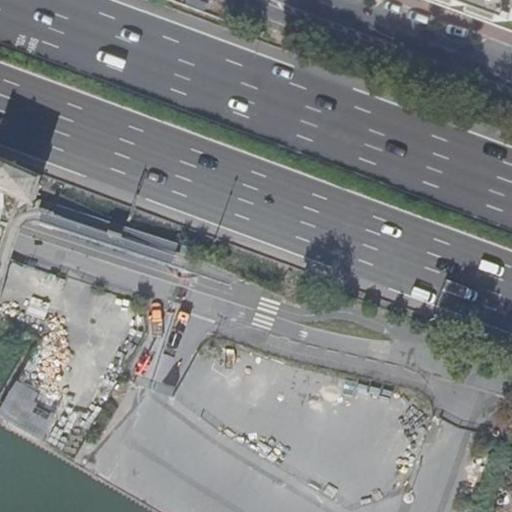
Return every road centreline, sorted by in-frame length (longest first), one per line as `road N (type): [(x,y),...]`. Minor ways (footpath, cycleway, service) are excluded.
road 1 (motorway): [(511,190),(0,1)]
road 2 (motorway): [(0,102),(511,291)]
road 3 (secondary): [(241,0),(511,100)]
road 4 (secondary): [(511,74),(311,0)]
